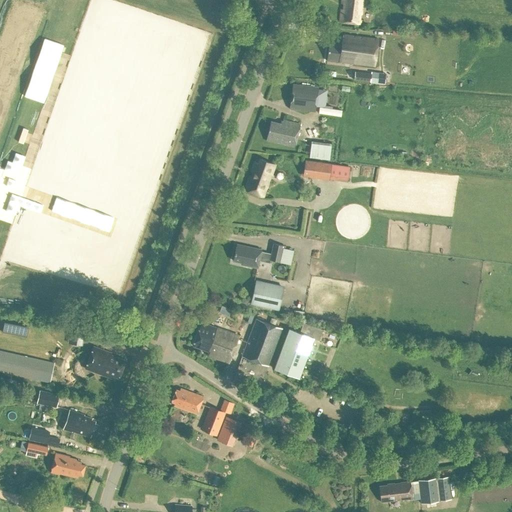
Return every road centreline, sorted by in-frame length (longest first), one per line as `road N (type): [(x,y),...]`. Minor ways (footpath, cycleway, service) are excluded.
road 1 (unclassified): [(511,448),(358,461),(162,345)]
road 2 (tertiary): [(162,345),(279,22)]
road 3 (tertiary): [(103,511),(162,345)]
